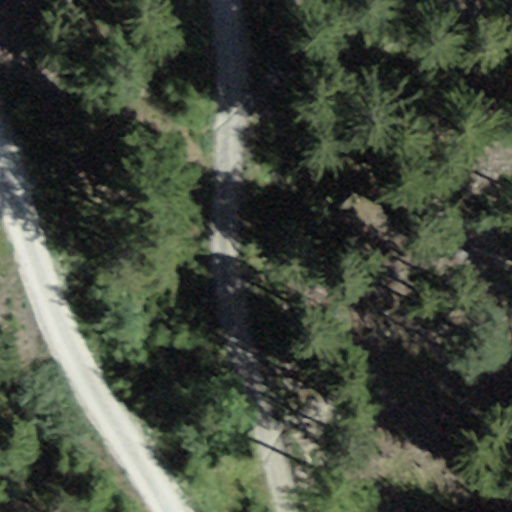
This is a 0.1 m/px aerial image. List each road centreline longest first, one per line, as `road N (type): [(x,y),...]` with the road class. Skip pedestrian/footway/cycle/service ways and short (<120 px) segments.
road 1 (track): [(219,0),(246,346),(298,511)]
road 2 (track): [(0,208),(74,380),(158,511)]
